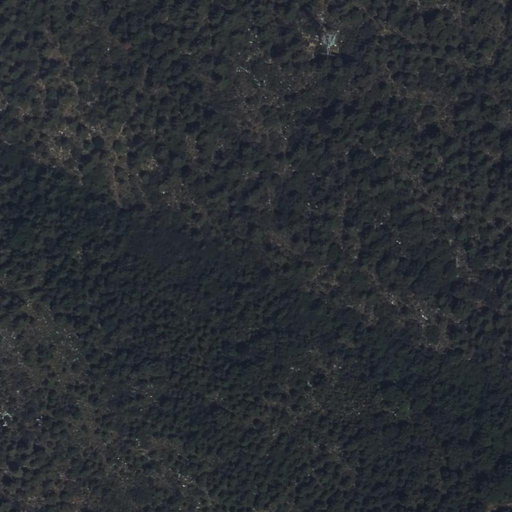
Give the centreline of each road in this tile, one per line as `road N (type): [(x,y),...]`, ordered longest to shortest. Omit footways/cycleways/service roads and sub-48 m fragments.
road 1 (motorway): [(379,511),(240,170),(147,0)]
road 2 (motorway): [(118,0),(213,162),(343,511)]
